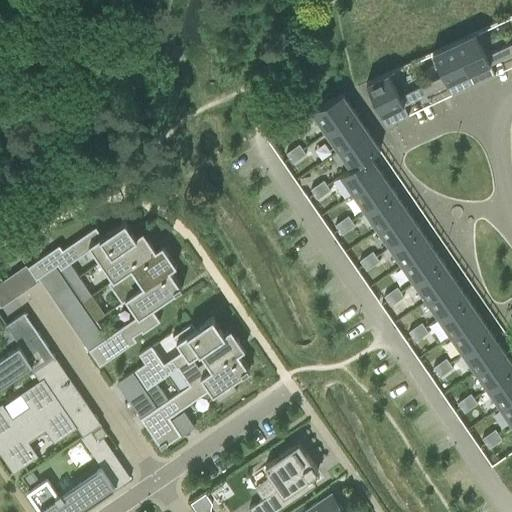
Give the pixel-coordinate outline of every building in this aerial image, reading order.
[(502,60),(497,50),(485,56),(477,37),(475,33),(453,43),(456,48),(473,85),(495,75),(490,65),(502,60)] [(432,81),(436,90),(447,85),(452,95),(473,85),(456,48),(453,43),(449,45),(432,53),(434,59),(442,76),(432,81)] [(502,60),(511,54),(511,51),(509,45),(497,50),(502,60)] [(403,105),(414,100),(410,91),(399,96),(391,79),(388,73),(366,84),(369,90),(371,93),(386,126),(408,116),(403,105)] [(425,95),(436,90),(432,81),(421,86),(425,95)] [(410,91),(414,100),(425,95),(421,86),(411,90),(410,91)] [(326,134),(354,114),(355,114),(352,109),(342,95),(340,95),(310,110),(322,129),(326,134)] [(338,152),(356,139),(367,131),(366,129),(355,114),(354,114),(326,134),(335,147),(338,152)] [(356,139),(338,152),(350,168),(350,170),(370,156),(380,149),(379,148),(368,131),(356,139)] [(292,149),(299,159),(306,154),(299,144),(292,149)] [(299,159),(292,149),(286,153),(292,163),(299,159)] [(350,168),(340,175),(353,194),(382,174),(370,156),(350,170),(350,168)] [(365,212),(394,192),(382,174),(353,194),(365,212)] [(317,185),(324,195),(330,190),(323,181),(317,185)] [(324,195),(317,185),(310,189),(317,199),(324,195)] [(377,229),(406,209),(394,192),(365,212),(377,229)] [(390,247),(419,227),(407,210),(406,209),(377,229),(389,247),(390,247)] [(348,216),(341,220),(348,230),(354,226),(348,216)] [(59,245),(27,267),(34,279),(35,280),(57,265),(60,270),(70,263),(90,249),(99,263),(136,237),(135,236),(125,220),(101,236),(95,227),(62,250),(59,245)] [(348,230),(341,220),(335,225),(341,235),(348,230)] [(401,265),(402,264),(431,245),(420,229),(419,227),(390,247),(389,247),(401,265)] [(136,237),(99,263),(112,281),(156,251),(155,250),(142,231),(135,236),(136,237)] [(414,283),(415,282),(443,262),(433,248),(431,245),(402,264),(401,265),(414,283)] [(113,283),(109,285),(121,303),(125,301),(169,271),(176,266),(162,246),(155,250),(156,251),(112,281),(113,283)] [(366,256),(372,266),(379,262),(372,252),(366,256)] [(366,270),(372,266),(366,256),(359,261),(366,270)] [(426,300),(427,299),(455,280),(446,267),(443,262),(415,282),(414,283),(426,300)] [(70,263),(60,270),(69,282),(78,276),(70,263)] [(106,337),(88,350),(99,366),(136,341),(133,336),(141,331),(142,333),(160,321),(151,309),(181,289),(169,271),(125,301),(136,317),(106,337)] [(78,276),(69,282),(78,295),(87,289),(78,276)] [(0,277),(0,306),(0,307),(14,298),(0,277)] [(438,318),(440,317),(467,298),(459,286),(455,280),(427,299),(426,300),(438,318)] [(390,292),(397,302),(403,297),(396,287),(390,292)] [(390,306),(397,302),(390,292),(384,296),(390,306)] [(92,297),(83,303),(90,314),(100,307),(92,297)] [(450,336),(452,335),(480,316),(472,305),(467,298),(440,317),(438,318),(450,336)] [(465,352),(486,338),(486,337),(492,334),(485,323),(480,316),(452,335),(450,336),(463,354),(465,352)] [(144,363),(134,370),(146,389),(177,368),(176,367),(224,334),(212,317),(195,328),(192,323),(172,336),(172,337),(182,351),(163,364),(151,345),(138,354),(144,363)] [(415,327),(421,337),(428,333),(421,323),(415,327)] [(415,342),(421,337),(415,327),(408,332),(415,342)] [(224,334),(176,367),(177,368),(189,385),(190,386),(237,353),(238,354),(244,350),(230,329),(224,334)] [(37,332),(0,357),(0,386),(29,366),(33,371),(54,357),(37,332)] [(478,370),(499,355),(504,352),(498,342),(492,334),(486,337),(486,338),(465,352),(463,354),(475,372),(478,370)] [(504,352),(499,355),(478,370),(475,372),(487,390),(490,387),(511,372),(511,362),(511,361),(504,352)] [(158,406),(140,418),(161,449),(181,435),(169,417),(209,390),(217,403),(237,390),(232,383),(249,371),(238,354),(237,353),(190,386),(189,385),(158,406)] [(453,368),(446,359),(446,358),(442,361),(439,363),(446,373),(453,368)] [(446,373),(439,363),(435,366),(433,367),(439,377),(446,373)] [(503,405),(511,398),(511,372),(490,387),(487,390),(499,408),(503,405)] [(0,443),(77,390),(68,376),(50,388),(43,378),(20,393),(29,406),(12,418),(2,403),(0,404),(0,443)] [(0,454),(13,473),(38,456),(28,441),(45,430),(54,443),(77,427),(69,417),(87,405),(77,390),(0,443),(0,454)] [(477,404),(472,396),(470,394),(467,396),(464,398),(466,401),(470,408),(477,404)] [(466,401),(464,398),(460,401),(457,403),(464,413),(470,408),(466,401)] [(511,425),(511,398),(503,405),(499,408),(511,425)] [(97,441),(106,434),(100,424),(90,431),(97,441)] [(501,439),(498,434),(495,430),(492,431),(488,434),(492,439),(495,444),(501,439)] [(90,431),(81,437),(88,447),(97,441),(90,431)] [(495,444),(492,439),(488,434),(486,436),(482,439),(488,448),(495,444)] [(277,488),(262,499),(248,508),(251,511),(275,511),(315,485),(311,478),(319,473),(298,442),(265,465),(267,469),(265,470),(277,488)] [(27,493),(39,511),(80,511),(116,488),(102,468),(62,495),(60,492),(56,495),(46,480),(27,493)] [(300,511),(345,511),(331,491),(300,511)] [(204,496),(191,504),(196,511),(205,511),(208,510),(209,504),(204,496)]
